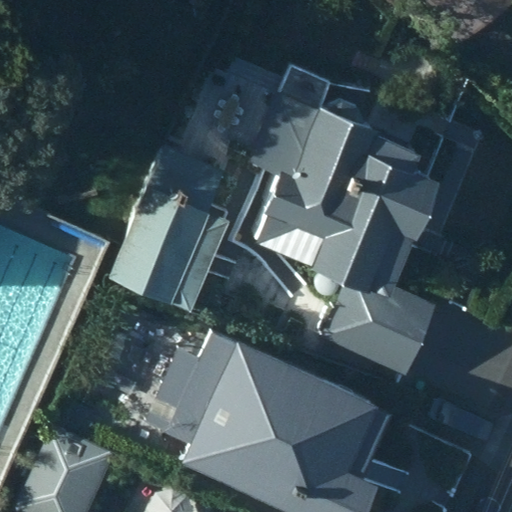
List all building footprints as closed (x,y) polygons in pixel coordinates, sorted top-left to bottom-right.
[(436,141),(288,83),(259,155),(290,168),(265,230),(354,267),(329,330),(416,364),(441,302),(406,288),(455,167),(430,157),(436,141)] [(234,163),(170,137),(113,273),(199,309),(239,211),(218,202),(234,163)] [(0,488),(109,239),(0,191),(0,488)] [(380,467),(409,401),(250,333),(248,337),(221,325),(209,354),(184,343),(153,415),(202,437),(195,453),(331,511),(377,511),(395,472),(380,467)] [(91,511),(118,450),(52,421),(14,510),(18,511),(91,511)]
